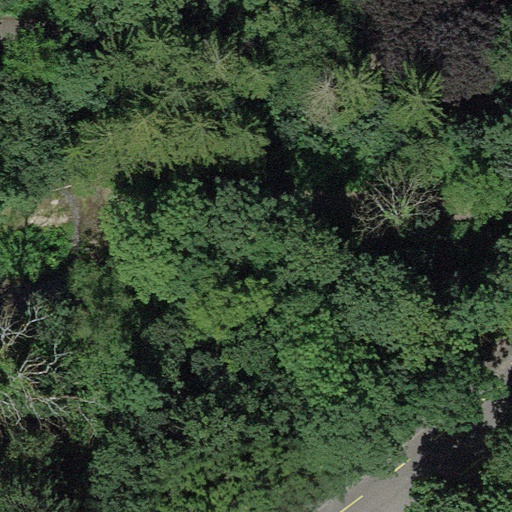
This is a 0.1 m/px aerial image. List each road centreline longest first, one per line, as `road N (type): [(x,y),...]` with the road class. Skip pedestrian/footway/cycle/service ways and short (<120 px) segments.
road 1 (track): [(511,109),(265,37),(0,24)]
road 2 (track): [(511,244),(477,222),(289,197),(53,186)]
road 3 (residential): [(381,511),(511,409)]
